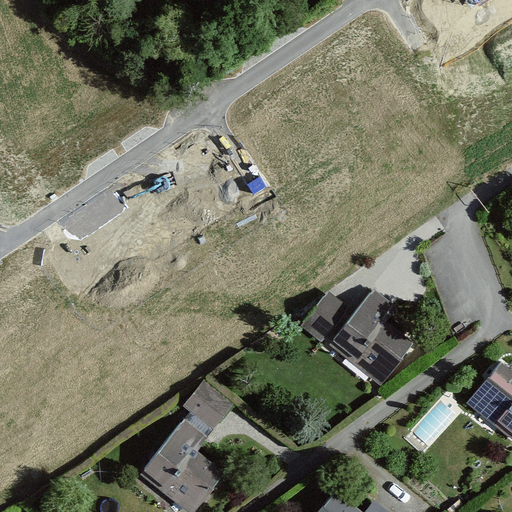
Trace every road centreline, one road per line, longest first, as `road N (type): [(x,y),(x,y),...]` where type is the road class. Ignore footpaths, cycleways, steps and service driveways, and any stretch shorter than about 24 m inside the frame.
road 1 (residential): [(254,511),(503,323),(461,209),(511,175)]
road 2 (residential): [(364,0),(0,249)]
